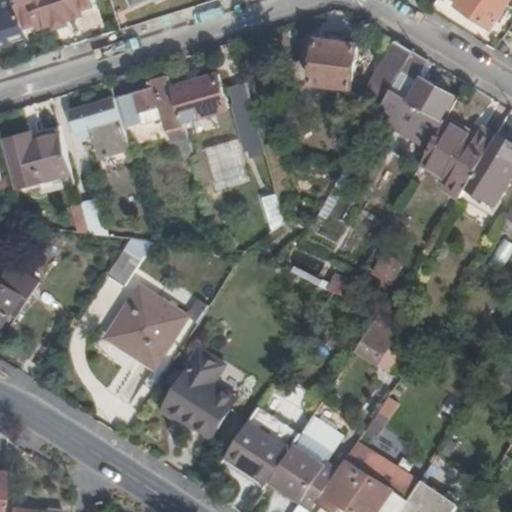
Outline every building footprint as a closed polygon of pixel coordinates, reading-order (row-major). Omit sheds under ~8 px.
[(17,0),(0,0),(0,47),(14,43),(12,37),(28,32),(17,0)] [(43,0),(44,2),(35,5),(43,28),(84,14),(79,0),(43,0)] [(461,0),(460,3),(459,4),(493,28),(511,0),(461,0)] [(361,44),(319,40),(314,82),(355,88),(361,44)] [(416,51),(398,41),(369,90),(386,100),(393,89),(399,79),(416,51)] [(430,60),(416,51),(399,79),(414,88),(430,60)] [(176,87),(172,72),(165,74),(167,78),(155,82),(157,87),(121,97),(128,125),(144,121),(142,113),(163,107),(165,115),(173,141),(190,136),(186,121),(176,87)] [(220,74),(176,87),(186,121),(230,109),(220,74)] [(393,89),(386,100),(377,116),(433,146),(447,119),(443,117),(456,95),(425,77),(411,100),(395,91),(393,89)] [(134,160),(116,98),(71,111),(80,143),(94,139),(96,148),(94,149),(94,152),(97,151),(102,169),(134,160)] [(253,102),(238,107),(247,137),(262,133),(253,102)] [(142,113),(144,121),(165,115),(163,107),(142,113)] [(447,119),(433,146),(425,160),(453,177),(447,185),(462,195),(469,186),(480,165),(498,136),(483,126),(478,135),(449,117),(447,119)] [(64,132),(62,125),(33,133),(36,140),(64,132)] [(36,140),(33,133),(9,140),(22,185),(41,180),(76,171),(64,132),(36,140)] [(483,167),(480,165),(469,186),(497,203),(511,178),(511,140),(503,135),(483,167)] [(277,142),(267,145),(276,175),(289,221),(293,218),(288,198),(294,198),(277,142)] [(76,171),(41,180),(42,186),(77,176),(76,171)] [(289,221),(276,175),(266,178),(273,202),(273,203),(280,227),(289,221)] [(85,205),(93,231),(111,233),(100,194),(84,199),(85,205)] [(85,205),(78,207),(84,230),(93,231),(85,205)] [(0,248),(1,249),(18,223),(17,222),(14,222),(0,220),(0,248)] [(9,257),(12,252),(5,247),(1,252),(9,257)] [(128,247),(112,272),(128,284),(146,258),(128,247)] [(385,251),(373,271),(394,284),(406,263),(385,251)] [(9,257),(1,252),(0,254),(0,277),(25,294),(14,312),(19,316),(42,279),(9,257)] [(358,281),(336,272),(328,288),(349,296),(358,281)] [(0,329),(2,331),(14,312),(25,294),(0,277),(0,329)] [(222,291),(212,284),(203,298),(213,305),(222,291)] [(129,304),(130,305),(111,335),(157,364),(189,314),(142,285),(133,300),(129,304)] [(193,315),(202,322),(213,305),(203,298),(193,315)] [(388,318),(382,315),(367,338),(358,351),(382,365),(391,351),(394,346),(389,343),(393,337),(384,332),(387,327),(392,320),(388,318)] [(387,327),(424,344),(429,337),(392,320),(387,327)] [(107,340),(100,351),(132,373),(140,362),(107,340)] [(228,362),(206,349),(169,407),(215,438),(241,395),(216,379),(228,362)] [(382,365),(391,372),(401,357),(391,351),(382,365)] [(479,371),(472,382),(482,389),(489,377),(479,371)] [(380,413),(369,431),(379,438),(391,420),(380,413)] [(335,452),(346,437),(315,416),(305,432),(335,452)] [(253,420),(229,456),(271,484),(273,480),(295,447),(253,420)] [(305,432),(298,444),(328,464),(335,452),(305,432)] [(298,444),(295,447),(273,480),(294,493),(317,507),(340,472),(328,464),(298,444)] [(406,472),(365,445),(354,462),(395,489),(406,472)] [(229,456),(226,461),(268,489),(271,484),(229,456)] [(351,460),(324,500),(339,510),(345,502),(359,511),(380,511),(395,489),(354,462),(351,460)] [(422,482),(406,472),(395,489),(411,499),(422,482)] [(273,480),(271,484),(291,497),(294,493),(273,480)] [(454,511),(460,504),(423,480),(422,482),(411,499),(402,511),(454,511)] [(380,511),(402,511),(411,499),(395,489),(380,511)]
